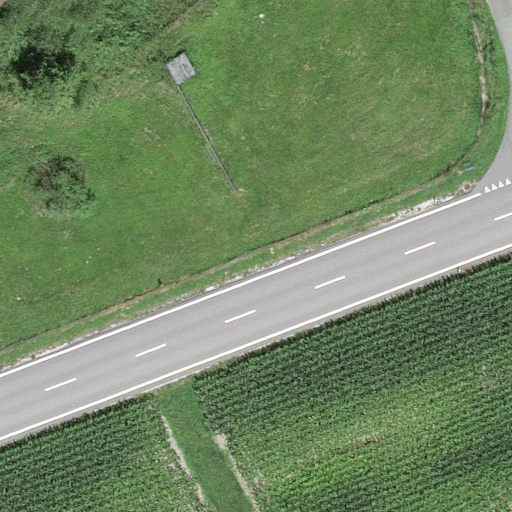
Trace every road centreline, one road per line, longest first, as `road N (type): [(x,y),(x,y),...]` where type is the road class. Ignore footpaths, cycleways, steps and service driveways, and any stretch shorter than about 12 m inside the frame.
road 1 (secondary): [(0,410),(511,217)]
road 2 (track): [(166,347),(238,511)]
